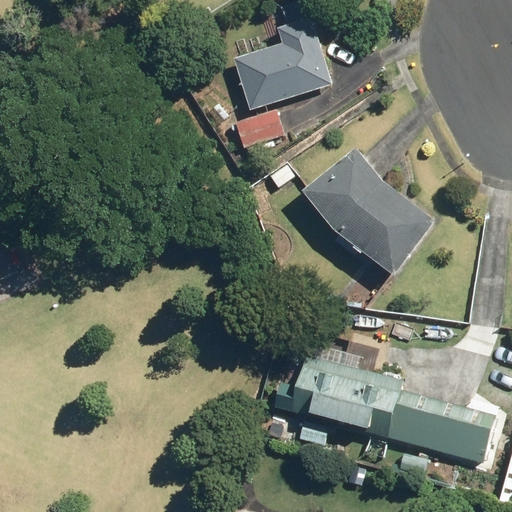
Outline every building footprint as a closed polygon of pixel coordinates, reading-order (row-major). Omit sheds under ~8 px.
[(284,46),(236,61),(252,112),(334,86),(312,20),(279,30),(284,46)] [(278,112),(238,125),(246,149),(286,137),(278,112)] [(357,151),(304,195),(336,233),(396,279),(438,225),(384,184),(357,151)] [(405,382),(307,357),(292,414),(485,464),(497,417),(402,392),(405,382)] [(451,368),(415,373),(417,391),(453,386),(451,368)]
